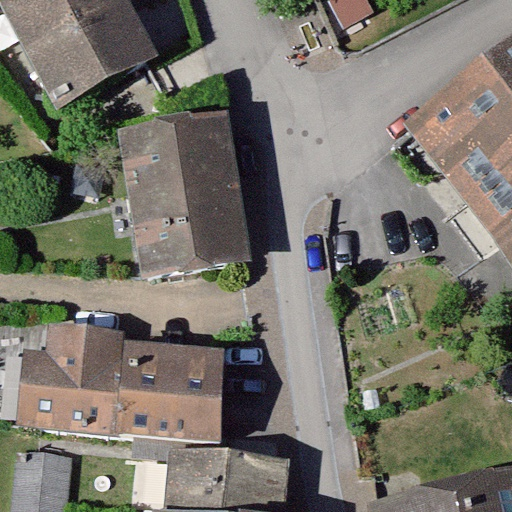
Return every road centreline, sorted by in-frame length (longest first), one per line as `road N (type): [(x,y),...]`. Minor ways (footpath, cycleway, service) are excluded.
road 1 (residential): [(329,511),(282,210),(289,134)]
road 2 (residential): [(289,134),(511,13)]
road 3 (residential): [(232,0),(289,134)]
